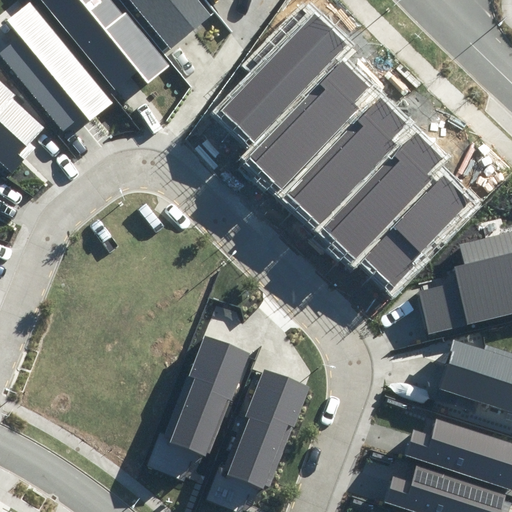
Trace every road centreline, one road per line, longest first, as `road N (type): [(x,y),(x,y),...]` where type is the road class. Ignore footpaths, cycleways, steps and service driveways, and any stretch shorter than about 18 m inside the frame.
road 1 (residential): [(0,351),(46,233),(75,187),(101,170),(168,168),(337,332),(349,364),(346,406),(307,511)]
road 2 (residential): [(113,511),(39,457),(0,440)]
